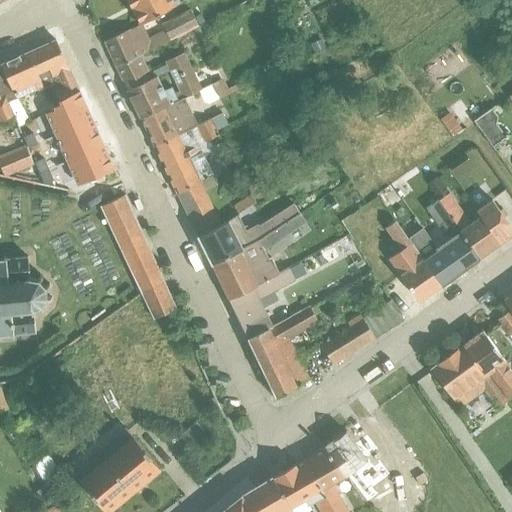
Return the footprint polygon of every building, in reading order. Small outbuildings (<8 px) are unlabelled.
[(128,0),(141,22),(143,21),(180,2),(179,0),(128,0)] [(105,40),(117,65),(142,53),(206,21),(201,11),(194,15),(191,8),(162,23),(164,28),(149,36),(143,21),(141,22),(105,40)] [(86,169),(113,157),(61,44),(0,71),(0,114),(51,92),(86,169)] [(142,53),(117,65),(142,117),(185,96),(202,87),(185,51),(165,60),(166,64),(150,71),(142,53)] [(224,76),(214,81),(221,96),(241,87),(240,84),(230,89),(224,76)] [(316,86),(306,92),(315,108),(325,102),(316,86)] [(185,96),(142,117),(155,145),(199,124),(185,96)] [(492,107),(475,120),(494,145),(507,136),(497,123),(498,116),(492,107)] [(421,118),(436,136),(447,127),(432,109),(421,118)] [(451,111),(441,119),(454,135),(463,128),(451,111)] [(155,145),(178,192),(202,179),(214,173),(199,143),(230,126),(223,113),(199,124),(155,145)] [(0,166),(14,163),(10,149),(0,151),(0,166)] [(466,153),(449,165),(455,174),(472,162),(466,153)] [(19,170),(18,179),(41,183),(42,173),(19,170)] [(501,242),(481,214),(472,221),(438,175),(428,182),(440,199),(462,230),(479,257),(501,242)] [(202,179),(178,192),(199,235),(222,222),(202,179)] [(142,292),(165,281),(126,193),(100,205),(142,292)] [(439,250),(423,258),(442,284),(456,274),(479,257),(462,230),(440,199),(427,208),(439,225),(443,221),(453,236),(437,248),(439,250)] [(481,214),(501,242),(511,233),(511,227),(492,199),(477,209),(481,214)] [(199,235),(213,263),(301,213),(295,203),(247,230),(237,212),(222,222),(199,235)] [(353,212),(342,220),(357,243),(368,236),(353,212)] [(213,263),(230,297),(278,272),(272,257),(270,258),(265,250),(306,221),(301,213),(213,263)] [(423,258),(408,236),(400,225),(390,233),(405,254),(393,262),(420,299),(442,284),(423,258)] [(422,226),(408,236),(423,258),(439,250),(437,248),(422,226)] [(0,333),(36,331),(33,309),(43,305),(47,297),(46,287),(39,279),(29,277),(28,255),(0,258),(0,333)] [(230,297),(248,336),(273,323),(264,305),(277,298),(273,290),(296,279),(290,267),(278,272),(230,297)] [(165,281),(142,292),(154,317),(176,307),(165,281)] [(248,336),(277,393),(306,378),(285,340),(321,321),(311,303),(273,323),(248,336)] [(321,343),(334,363),(376,337),(361,313),(347,321),(350,325),(321,343)] [(483,330),(465,344),(509,399),(511,396),(511,376),(504,366),(507,363),(483,330)] [(509,399),(465,344),(433,367),(462,407),(485,390),(498,407),(509,399)] [(0,382),(0,414),(7,411),(13,408),(0,382)] [(196,420),(181,434),(188,443),(204,429),(196,420)] [(81,479),(108,511),(144,480),(146,482),(161,469),(126,427),(90,457),(97,466),(81,479)] [(346,430),(326,446),(348,474),(352,479),(361,472),(359,468),(371,459),(367,455),(371,454),(360,440),(356,443),(346,430)] [(326,446),(305,458),(333,511),(349,511),(350,511),(334,482),(348,474),(326,446)] [(48,451),(32,461),(43,480),(59,470),(48,451)] [(333,511),(305,458),(273,476),(290,507),(293,506),(295,511),(305,511),(312,508),(309,503),(315,499),(322,511),(333,511)] [(290,507),(273,476),(241,494),(242,495),(252,511),(287,511),(292,509),(290,507)] [(252,511),(242,495),(220,511),(252,511)]
